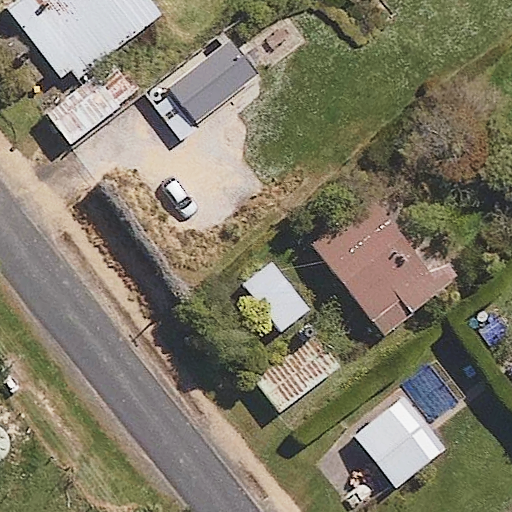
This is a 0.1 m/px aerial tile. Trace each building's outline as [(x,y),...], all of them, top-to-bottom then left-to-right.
[(11,0),(1,9),(57,81),(66,74),(71,80),(154,15),(142,0),(11,0)] [(254,76),(223,39),(147,102),(178,139),(254,76)] [(140,90),(117,60),(43,115),(65,146),(140,90)] [(378,337),(453,276),(440,260),(422,274),(366,203),(308,249),(378,337)] [(303,311),(266,265),(240,286),(277,332),(303,311)] [(334,370),(312,340),(252,383),(274,413),(334,370)] [(441,448),(402,397),(350,437),(390,488),(441,448)]
